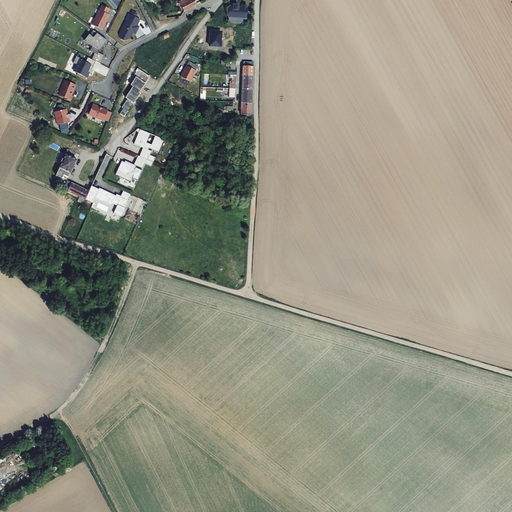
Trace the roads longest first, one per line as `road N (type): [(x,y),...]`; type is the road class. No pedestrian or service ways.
road 1 (track): [(511,375),(58,239),(0,214)]
road 2 (track): [(255,70),(248,296)]
road 3 (residential): [(219,0),(111,148)]
road 4 (track): [(58,410),(97,361),(139,264)]
road 5 (residential): [(105,92),(124,52),(217,0)]
